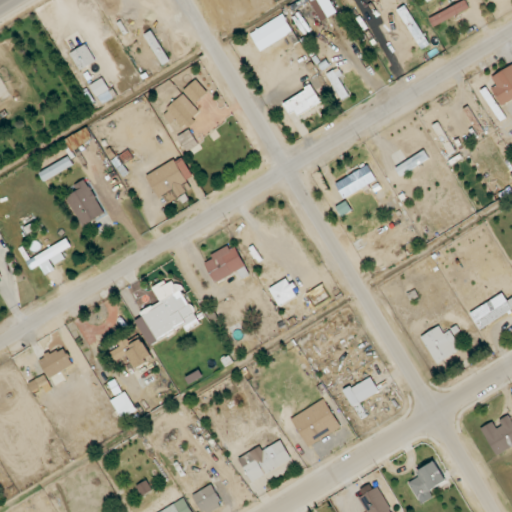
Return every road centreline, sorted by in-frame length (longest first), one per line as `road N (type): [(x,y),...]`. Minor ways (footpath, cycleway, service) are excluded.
road 1 (residential): [(0,345),(511,32)]
road 2 (residential): [(493,511),(287,170)]
road 3 (residential): [(279,511),(511,368)]
road 4 (residential): [(287,170),(184,0)]
